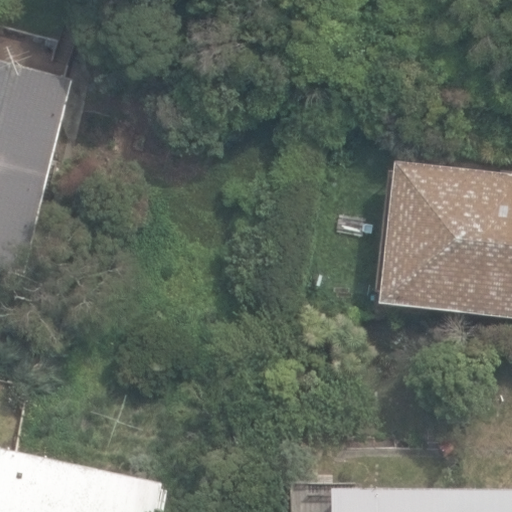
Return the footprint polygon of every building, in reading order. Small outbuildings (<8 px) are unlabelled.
[(0,265),(30,273),(79,79),(0,59),(0,265)] [(382,296),(511,309),(511,170),(397,158),(382,296)] [(442,425),(501,426),(501,395),(443,394),(442,425)] [(0,511),(164,511),(170,481),(0,445),(0,511)] [(511,511),(511,490),(339,490),(339,511),(511,511)]
